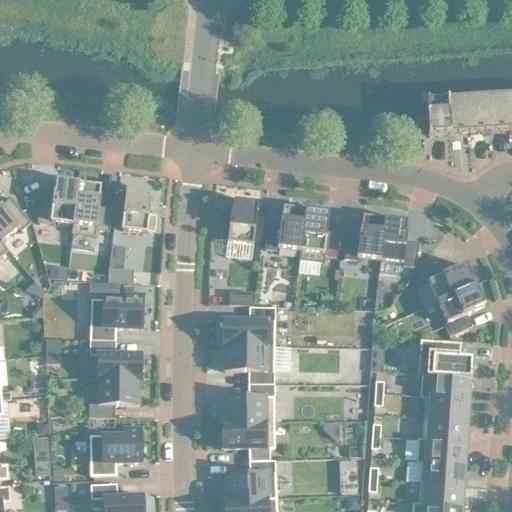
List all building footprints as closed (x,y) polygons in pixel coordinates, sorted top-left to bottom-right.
[(511,93),(492,95),(494,130),(511,129),(511,93)] [(492,95),(471,97),(474,132),(494,130),(492,95)] [(471,97),(451,98),(453,133),(474,132),(471,97)] [(453,133),(451,98),(425,100),(420,119),(431,118),(432,134),(453,133)] [(44,197),(41,222),(55,224),(55,221),(76,223),(77,223),(82,182),(60,179),(58,191),(57,191),(56,199),(44,197)] [(76,223),(75,233),(100,236),(100,229),(113,230),(116,206),(103,204),(104,196),(103,196),(104,184),(82,182),(77,223),(76,223)] [(125,229),(151,232),(151,230),(158,231),(160,214),(153,213),(154,202),(153,202),(154,190),(130,187),(125,229)] [(0,200),(0,235),(5,242),(24,227),(26,230),(35,221),(28,195),(10,210),(4,204),(3,205),(0,200)] [(260,215),(261,203),(237,200),(236,212),(227,211),(223,239),(231,240),(229,255),(255,258),(257,239),(260,215)] [(281,247),(303,250),(304,250),(309,209),(287,206),(285,218),(284,218),(283,225),(271,224),(268,249),(281,250),(281,247)] [(304,250),(303,250),(302,259),(304,260),(302,272),(322,274),(324,262),(327,262),(327,256),(340,257),(343,232),(330,231),(331,223),(330,223),(331,211),(309,209),(304,250)] [(260,215),(257,239),(265,239),(268,216),(260,215)] [(360,257),(384,259),(388,218),(366,215),(365,227),(364,227),(363,235),(350,233),(347,258),(360,260),(360,257)] [(388,218),(384,259),(407,262),(406,265),(419,267),(422,242),(410,240),(411,232),(409,232),(411,220),(388,218)] [(431,280),(441,301),(479,284),(469,264),(459,269),(458,268),(451,271),(446,260),(423,270),(428,281),(431,280)] [(54,265),(53,277),(69,279),(71,267),(54,265)] [(137,283),(137,269),(112,268),(111,282),(137,283)] [(37,280),(28,290),(46,297),(48,292),(37,280)] [(94,282),(93,293),(122,295),(123,284),(94,282)] [(479,284),(441,301),(450,323),(448,324),(452,336),(475,325),(470,314),(478,311),(477,310),(488,305),(479,284)] [(233,291),(232,305),(257,306),(258,292),(233,291)] [(94,326),(93,339),(119,340),(120,328),(146,329),(147,294),(129,294),(129,301),(107,300),(106,326),(94,326)] [(39,306),(35,311),(36,317),(47,316),(46,306),(39,306)] [(226,319),(226,345),(278,346),(279,308),(253,307),(253,320),(226,319)] [(389,325),(383,328),(386,334),(392,331),(389,325)] [(102,354),(101,379),(142,379),(142,380),(145,380),(145,353),(119,353),(119,340),(93,339),(93,354),(102,354)] [(422,375),(425,375),(426,374),(473,377),(475,359),(463,358),(464,342),(463,342),(455,342),(455,341),(455,342),(425,340),(422,375)] [(252,384),(278,384),(278,371),(278,346),(226,345),(226,346),(229,346),(228,371),(252,372),(252,384)] [(424,397),(429,397),(429,396),(472,399),(473,377),(426,374),(425,375),(424,397)] [(142,379),(101,379),(101,404),(93,403),(92,417),(118,418),(118,405),(142,405),(142,380),(142,379)] [(379,381),(378,393),(387,393),(387,381),(379,381)] [(228,397),(229,422),(229,423),(278,422),(278,384),(252,384),(252,396),(228,397)] [(387,393),(378,393),(378,405),(386,405),(387,393)] [(427,419),(432,419),(432,418),(471,421),(472,399),(429,396),(429,397),(427,419)] [(432,419),(431,439),(431,440),(469,442),(471,421),(432,418),(432,419)] [(252,448),(253,461),(273,460),(273,448),(278,448),(278,422),(229,423),(229,422),(226,422),(226,449),(252,448)] [(51,423),(41,423),(41,434),(51,433),(51,423)] [(376,424),(376,436),(384,436),(384,424),(376,424)] [(94,476),(120,475),(119,463),(146,462),(146,445),(145,427),(127,427),(128,435),(126,435),(93,435),(94,476)] [(384,436),(376,436),(375,448),(383,448),(384,436)] [(420,461),(425,462),(425,461),(468,464),(469,442),(431,440),(431,439),(421,438),(420,461)] [(0,441),(0,479),(12,478),(10,464),(2,465),(0,441)] [(364,445),(353,445),(353,456),(364,456),(364,445)] [(53,460),(39,460),(40,475),(53,474),(53,460)] [(230,474),(231,499),(231,500),(280,498),(278,460),(273,460),(253,461),(253,473),(230,474)] [(425,462),(423,482),(466,485),(468,464),(425,461),(425,462)] [(373,467),(373,479),(381,480),(382,467),(373,467)] [(57,469),(57,479),(67,479),(67,469),(57,469)] [(381,480),(373,479),(372,491),(380,492),(381,480)] [(423,482),(422,503),(422,504),(465,507),(466,485),(423,482)] [(147,495),(121,496),(120,484),(94,485),(95,499),(107,498),(107,511),(147,511),(148,511),(147,495)] [(0,511),(5,511),(5,501),(13,500),(12,486),(0,487),(0,511)] [(71,486),(58,486),(58,496),(71,495),(71,486)] [(362,496),(350,497),(351,509),(363,509),(362,496)] [(231,500),(231,499),(228,499),(228,511),(280,511),(280,498),(231,500)] [(417,503),(416,511),(464,511),(465,507),(422,504),(422,503),(417,503)]
